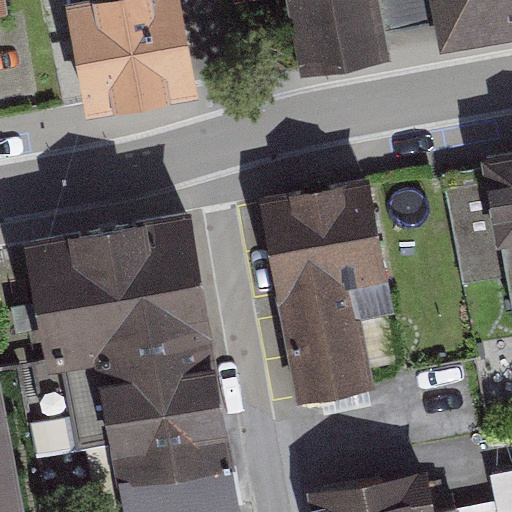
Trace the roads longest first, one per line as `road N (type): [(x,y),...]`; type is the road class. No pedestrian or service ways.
road 1 (residential): [(275,511),(214,149)]
road 2 (secondary): [(214,149),(334,113),(511,81)]
road 3 (secondary): [(0,194),(214,149)]
road 4 (residential): [(214,149),(192,0)]
